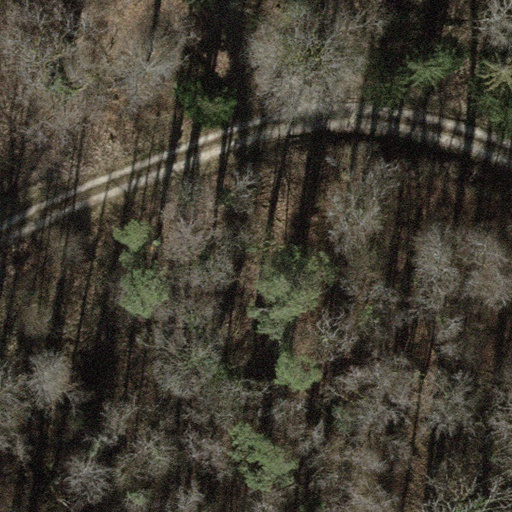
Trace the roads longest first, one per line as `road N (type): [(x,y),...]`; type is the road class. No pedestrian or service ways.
road 1 (track): [(511,154),(458,131),(347,108),(216,137),(0,244)]
road 2 (track): [(0,236),(128,125),(239,0)]
road 3 (track): [(347,108),(252,64),(194,0)]
